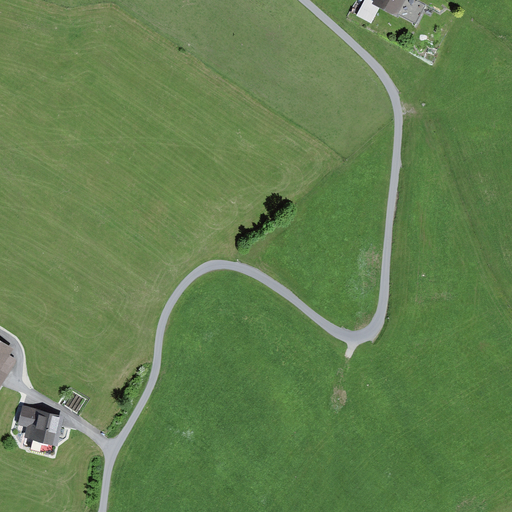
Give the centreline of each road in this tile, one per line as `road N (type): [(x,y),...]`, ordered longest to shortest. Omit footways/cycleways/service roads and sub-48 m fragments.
road 1 (unclassified): [(307,0),(381,65),(394,89),(388,309),(366,337),(342,333),(244,263),(211,261),(182,279),(165,315),(160,369),(111,466),(105,511)]
road 2 (track): [(111,466),(96,438),(18,383)]
